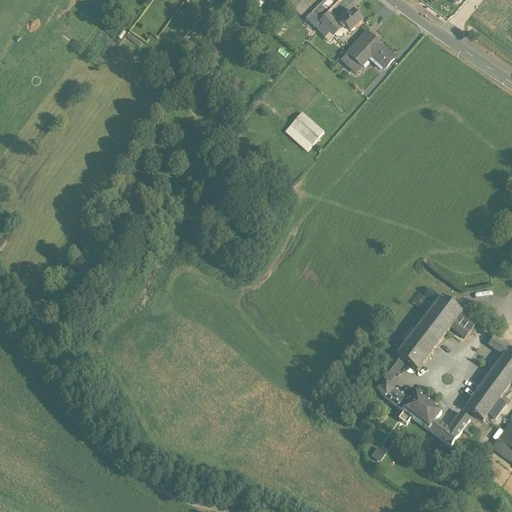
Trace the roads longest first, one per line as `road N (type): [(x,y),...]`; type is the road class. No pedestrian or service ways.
road 1 (track): [(0,278),(124,437),(193,479),(310,511)]
road 2 (track): [(511,405),(445,511)]
